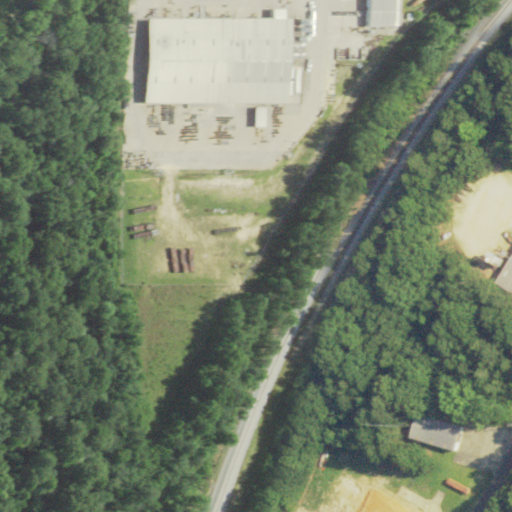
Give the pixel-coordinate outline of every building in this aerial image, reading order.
[(366,0),(366,28),(391,28),(391,0),(366,0)] [(143,20),(143,105),(287,105),(287,20),(143,20)] [(511,254),(511,296),(493,284),(511,254)] [(450,451),(456,427),(411,416),(405,440),(450,451)] [(314,511),(387,511),(391,505),(334,475),(314,511)]
